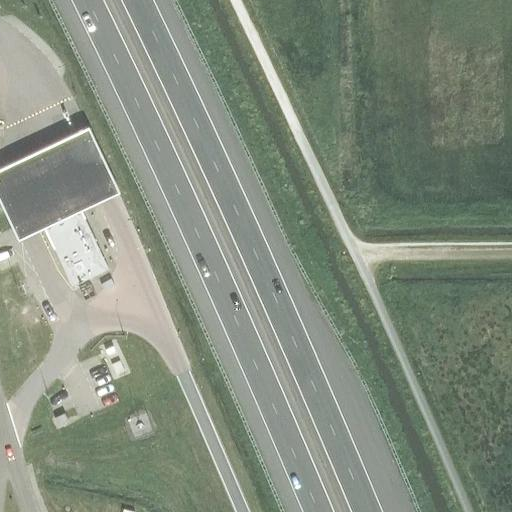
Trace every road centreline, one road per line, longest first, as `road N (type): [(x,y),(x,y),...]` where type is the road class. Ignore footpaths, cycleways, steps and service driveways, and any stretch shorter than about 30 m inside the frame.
road 1 (motorway): [(82,0),(318,511)]
road 2 (motorway): [(367,511),(136,0)]
road 3 (track): [(356,260),(511,256)]
